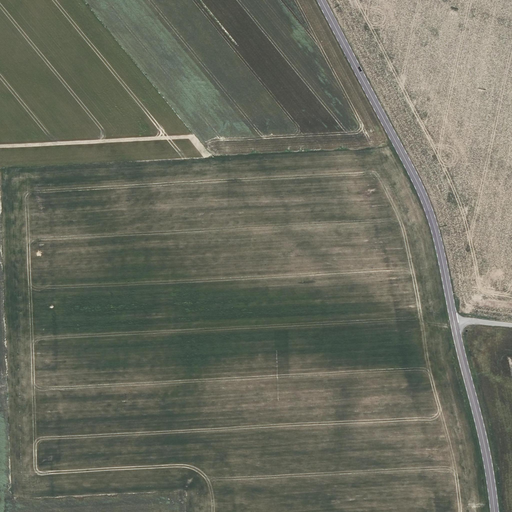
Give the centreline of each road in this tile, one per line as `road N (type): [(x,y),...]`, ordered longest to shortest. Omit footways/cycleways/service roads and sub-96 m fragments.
road 1 (secondary): [(454,320),(422,199),(321,0)]
road 2 (secondary): [(493,511),(454,320)]
